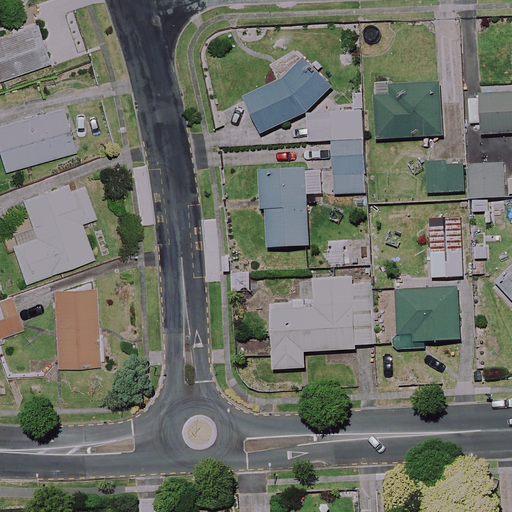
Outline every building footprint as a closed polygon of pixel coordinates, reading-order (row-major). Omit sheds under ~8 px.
[(0,81),(48,66),(36,29),(0,40),(0,81)] [(302,63),(291,52),(273,70),(283,80),(243,98),(259,133),(307,113),(333,88),(306,59),(302,63)] [(443,137),(441,85),(408,87),(408,97),(375,99),(377,140),(443,137)] [(511,94),(480,96),(482,136),(511,134),(511,94)] [(75,152),(64,111),(0,128),(0,152),(5,172),(75,152)] [(331,142),(364,140),(362,112),(306,116),(308,144),(331,142)] [(364,140),(331,142),(335,199),(368,196),(364,140)] [(464,167),(426,165),(424,192),(463,194),(464,167)] [(504,198),(504,167),(470,167),(470,198),(504,198)] [(309,247),(305,170),(259,172),(261,210),(266,210),(268,249),(309,247)] [(96,218),(85,185),(70,190),(68,186),(25,201),(38,239),(14,247),(27,283),(94,259),(82,223),(96,218)] [(487,203),(473,202),(472,212),(504,213),(504,204),(487,204),(487,203)] [(462,278),(461,220),(430,221),(432,279),(462,278)] [(341,244),(330,244),(331,269),(343,269),(341,244)] [(511,267),(493,288),(511,306),(511,267)] [(352,285),(351,279),(314,281),(316,307),(271,309),(274,371),(305,369),(305,353),(374,349),(370,284),(352,285)] [(101,365),(95,287),(52,291),(59,368),(101,365)] [(461,341),(458,289),(395,293),(399,350),(425,348),(424,343),(461,341)] [(0,338),(24,330),(11,296),(0,300),(0,338)]
